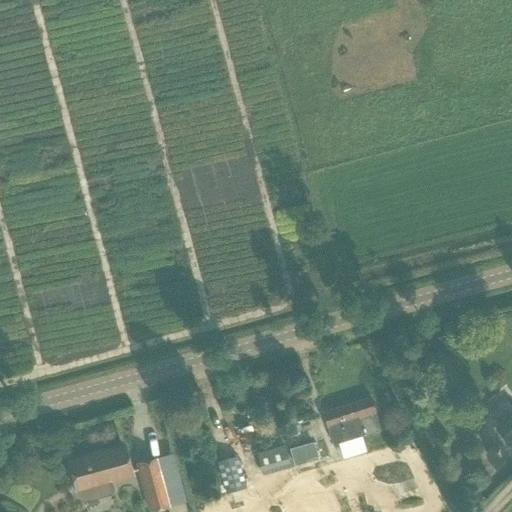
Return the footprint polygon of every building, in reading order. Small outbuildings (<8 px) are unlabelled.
[(322,413),(328,431),(332,445),(380,430),(376,417),(370,397),(322,413)] [(138,423),(153,424),(154,407),(140,406),(138,423)] [(511,438),(511,414),(496,429),(508,443),(511,438)] [(312,443),(290,449),(294,465),(316,458),(312,443)] [(289,460),(284,444),(256,452),(260,468),(289,460)] [(68,459),(73,479),(75,485),(79,501),(82,503),(110,495),(114,489),(111,481),(132,475),(129,464),(124,445),(68,459)] [(493,445),(486,451),(491,457),(498,451),(493,445)] [(171,507),(192,504),(184,453),(163,456),(171,507)] [(217,462),(226,494),(244,489),(236,457),(217,462)] [(137,464),(149,511),(151,511),(169,507),(156,459),(137,464)]
